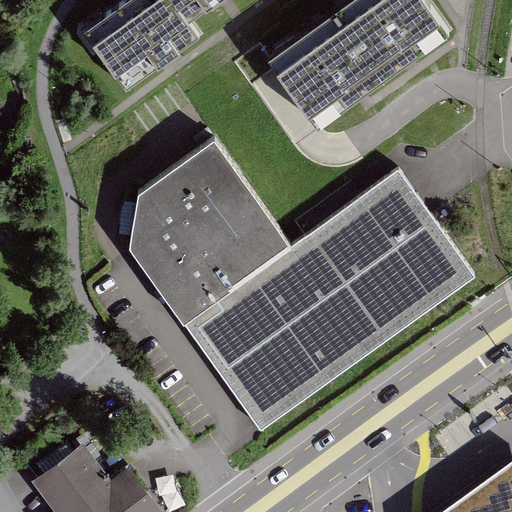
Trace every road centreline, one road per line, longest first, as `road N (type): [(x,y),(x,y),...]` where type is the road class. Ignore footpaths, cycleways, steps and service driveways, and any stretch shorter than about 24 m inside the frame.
road 1 (primary): [(255,511),(511,326)]
road 2 (residential): [(511,122),(480,89),(446,86),(355,148)]
